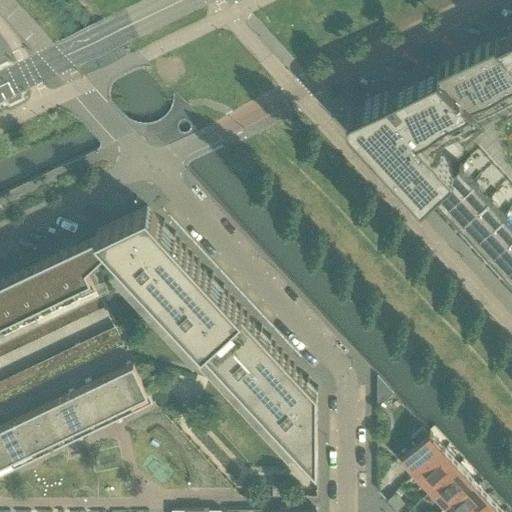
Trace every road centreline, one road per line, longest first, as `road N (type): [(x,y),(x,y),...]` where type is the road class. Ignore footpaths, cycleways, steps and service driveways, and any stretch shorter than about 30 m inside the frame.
road 1 (residential): [(352,482),(347,379),(147,166)]
road 2 (unclassified): [(147,166),(496,0)]
road 3 (unclassified): [(147,166),(0,2)]
road 4 (residential): [(0,235),(147,166)]
road 5 (residential): [(0,501),(159,501)]
